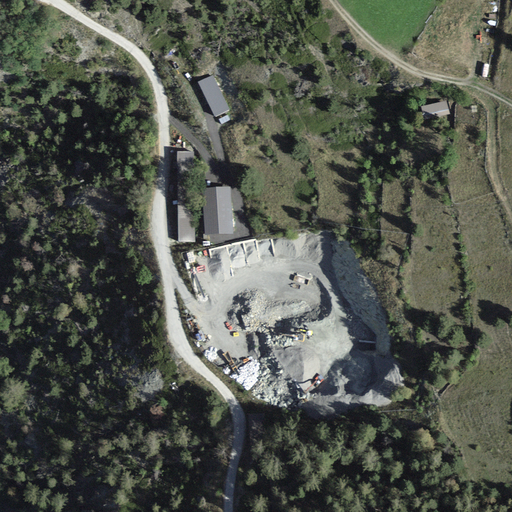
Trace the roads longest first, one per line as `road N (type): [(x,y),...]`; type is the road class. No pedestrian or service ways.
road 1 (unclassified): [(52,0),(147,68),(164,116),(165,235),(178,329),(191,358),(236,406),(235,511)]
road 2 (track): [(332,0),(389,56),(511,103)]
